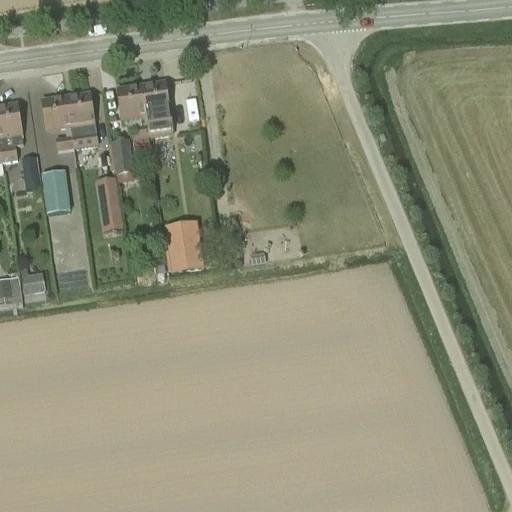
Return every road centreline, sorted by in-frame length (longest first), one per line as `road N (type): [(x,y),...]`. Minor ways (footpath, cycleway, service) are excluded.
road 1 (unclassified): [(511,496),(320,23)]
road 2 (secondary): [(0,65),(320,23)]
road 3 (secondary): [(320,23),(511,7)]
